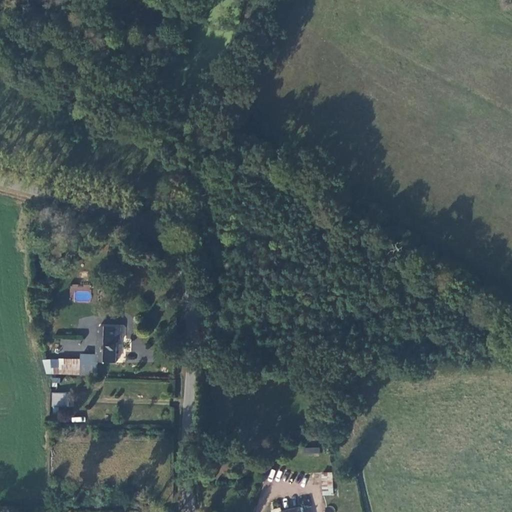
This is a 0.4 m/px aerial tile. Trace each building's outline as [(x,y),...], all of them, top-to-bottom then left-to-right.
[(176,28),(157,17),(150,31),(169,42),(176,28)] [(72,285),(70,300),(90,302),(91,286),(72,285)] [(80,348),(81,337),(60,336),(60,347),(80,348)] [(99,352),(96,352),(98,367),(100,367),(101,360),(118,361),(119,337),(100,336),(99,352)] [(98,367),(96,352),(84,352),(83,366),(98,367)] [(61,371),(62,360),(49,359),(48,371),(61,371)] [(71,394),(57,393),(57,407),(70,408),(71,394)] [(334,496),(334,474),(324,474),(324,496),(334,496)]
